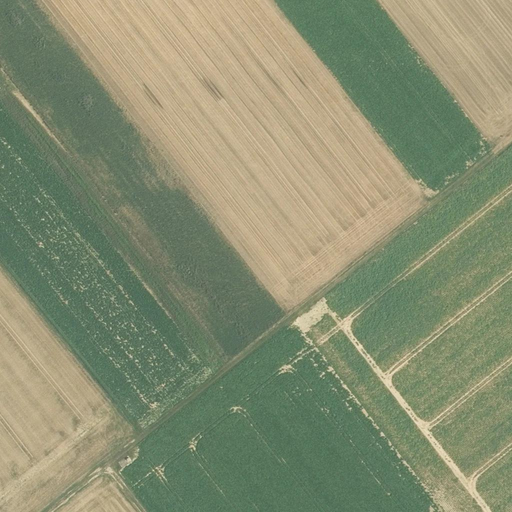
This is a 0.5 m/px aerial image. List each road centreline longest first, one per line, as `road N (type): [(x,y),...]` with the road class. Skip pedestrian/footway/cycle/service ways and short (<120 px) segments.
road 1 (track): [(511,142),(47,511)]
road 2 (track): [(0,254),(143,434)]
